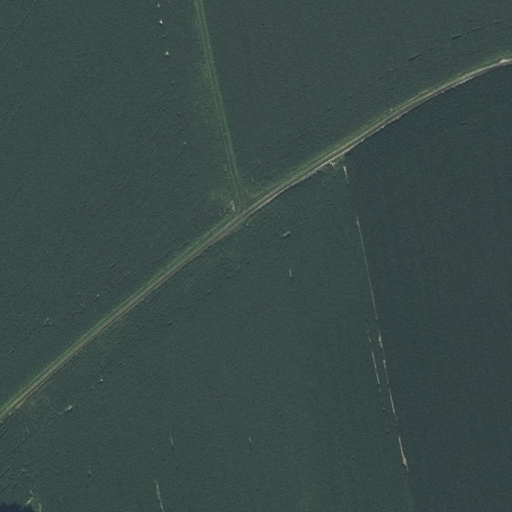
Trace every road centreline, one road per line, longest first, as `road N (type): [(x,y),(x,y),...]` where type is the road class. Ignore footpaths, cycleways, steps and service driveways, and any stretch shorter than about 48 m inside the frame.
road 1 (track): [(511,62),(450,85),(239,215),(0,420)]
road 2 (track): [(239,215),(196,0)]
